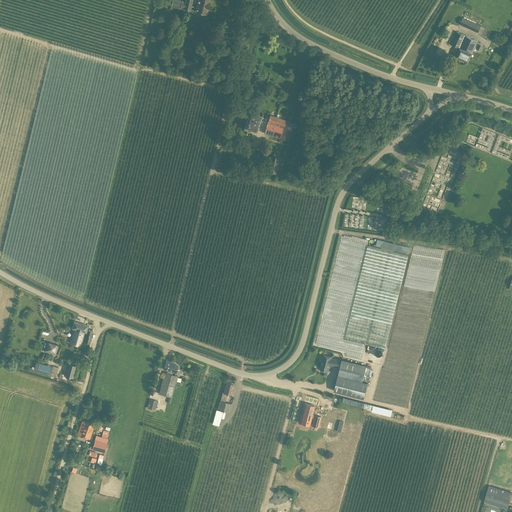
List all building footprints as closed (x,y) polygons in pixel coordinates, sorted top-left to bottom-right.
[(181,9),(181,8),(182,8),(191,10),(192,0),(185,0),(185,1),(179,0),(172,0),(171,8),(180,10),(180,8),(181,9)] [(194,0),(194,2),(198,3),(197,7),(194,6),(193,10),(206,13),(207,8),(209,8),(210,3),(209,2),(209,0),(194,0)] [(481,26),(463,17),(460,24),(478,32),(481,26)] [(459,48),(456,57),(468,62),(474,48),(481,51),(483,46),(477,42),(477,41),(465,35),(456,31),(450,44),(459,48)] [(256,131),(262,116),(256,114),(250,112),(245,127),(256,131)] [(271,115),(265,133),(288,140),(294,122),(271,115)] [(469,134),(466,141),(474,144),(477,137),(469,134)] [(451,147),(455,138),(446,135),(443,143),(451,147)] [(276,172),(279,157),(271,155),(268,170),(276,172)] [(372,233),(336,229),(322,285),(313,326),(308,342),(306,348),(342,355),(346,340),(372,233)] [(376,245),(387,248),(389,242),(377,239),(376,245)] [(410,247),(393,243),(392,249),(408,253),(410,247)] [(386,349),(392,324),(409,255),(369,245),(346,339),(386,349)] [(90,343),(93,331),(86,329),(87,325),(73,322),(72,329),(73,329),(70,343),(82,346),(85,331),(86,332),(86,331),(87,331),(84,342),(90,343)] [(56,354),(58,346),(58,345),(47,342),(44,351),(56,354)] [(328,371),(330,365),(340,367),(334,391),(364,398),(372,367),(342,359),(341,361),(332,358),(332,357),(324,354),(320,369),(328,371)] [(166,361),(164,369),(176,372),(178,365),(174,364),(174,363),(166,361)] [(76,365),(68,363),(65,376),(73,377),(76,365)] [(49,376),(57,378),(60,369),(52,366),(51,367),(48,366),(45,374),(49,376)] [(164,372),(158,393),(172,397),(177,381),(181,382),(182,379),(178,377),(178,376),(164,372)] [(234,385),(226,382),(223,393),(231,395),(234,385)] [(392,408),(343,397),(341,403),(391,414),(392,408)] [(158,401),(149,399),(147,407),(156,410),(158,401)] [(226,402),(220,400),(217,409),(229,413),(232,404),(226,402)] [(312,418),(313,418),(314,415),(312,415),(315,406),(305,403),(300,423),(310,425),(312,418)] [(216,412),(213,424),(219,426),(222,414),(216,412)] [(313,418),(311,426),(318,427),(321,417),(314,415),(313,418)] [(83,419),(77,435),(90,439),(94,424),(83,419)] [(91,445),(90,448),(104,452),(106,448),(105,448),(107,443),(106,443),(109,431),(104,430),(102,437),(96,435),(95,439),(93,446),(91,445)] [(507,509),(511,493),(511,492),(489,485),(484,502),(507,509)]
